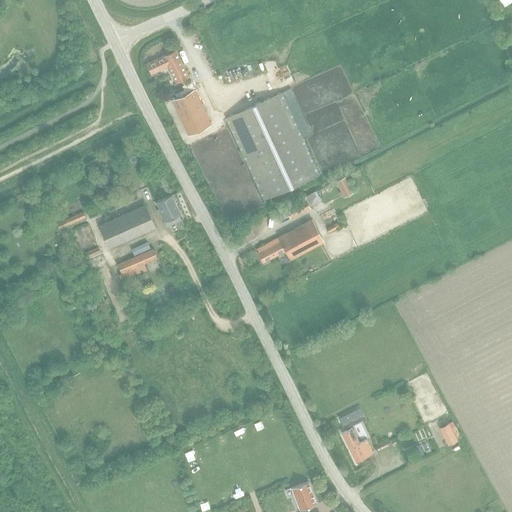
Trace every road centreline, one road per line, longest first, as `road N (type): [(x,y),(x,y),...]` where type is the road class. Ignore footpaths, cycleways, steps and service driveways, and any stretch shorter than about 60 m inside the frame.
road 1 (tertiary): [(363,511),(326,463),(114,41)]
road 2 (unknown): [(0,180),(148,109)]
